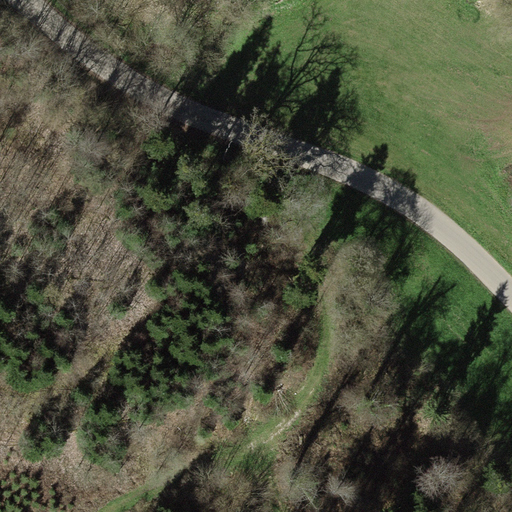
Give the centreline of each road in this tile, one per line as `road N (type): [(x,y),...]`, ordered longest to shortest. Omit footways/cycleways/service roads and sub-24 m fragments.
road 1 (unclassified): [(511,292),(401,195),(319,155),(177,110),(32,0)]
road 2 (track): [(263,137),(314,257),(329,319),(315,377),(262,430),(108,511)]
